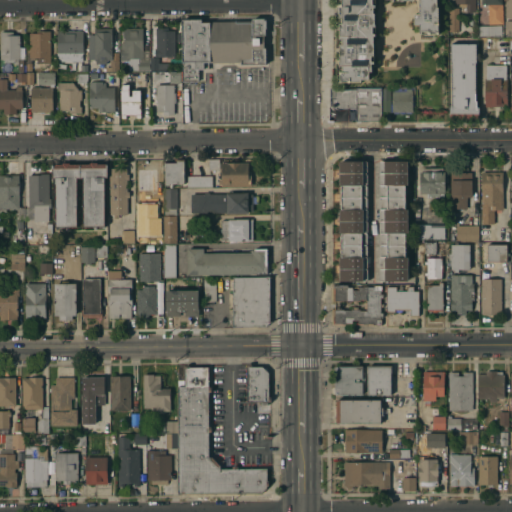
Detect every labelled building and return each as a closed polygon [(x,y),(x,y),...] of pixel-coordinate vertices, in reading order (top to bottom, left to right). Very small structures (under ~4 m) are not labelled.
[(374,0),(374,7),(372,7),(372,13),(374,13),(374,24),(375,24),(375,35),(373,35),(373,63),(371,63),(371,71),(368,71),(368,78),(360,78),(360,81),(339,81),(339,6),(337,6),(337,4),(339,4),(339,0),(374,0)] [(436,0),(436,7),(438,7),(438,33),(427,34),(427,31),(421,31),(421,33),(419,33),(419,24),(414,24),(414,13),(419,13),(419,0),(436,0)] [(475,0),(475,11),(465,11),(465,10),(461,10),(461,6),(460,6),(460,3),(454,3),(454,0),(475,0)] [(481,4),(481,0),(501,0),(501,4),(502,23),(488,24),(487,4),(481,4)] [(511,0),(503,0),(503,18),(511,17),(511,0)] [(458,31),(448,31),(448,7),(458,7),(458,31)] [(264,18),(264,20),(266,20),(266,28),(265,28),(265,35),(264,35),(264,48),(265,47),(266,64),(240,65),(240,62),(210,62),(208,62),(208,69),(198,69),(198,81),(182,81),(181,19),(201,19),(201,22),(252,21),(252,18),(259,18),(264,18)] [(501,25),(501,35),(478,36),(478,25),(501,25)] [(112,60),(106,60),(106,63),(96,64),(96,60),(94,60),(94,59),(88,59),(88,34),(94,34),(94,28),(111,27),(112,60)] [(174,56),(154,57),(154,55),(150,55),(150,36),(156,36),(155,27),(167,27),(167,30),(174,30),(174,56)] [(511,36),(503,37),(503,27),(511,27),(511,36)] [(138,61),(142,61),(142,60),(149,60),(149,70),(137,69),(128,69),(128,60),(120,60),(120,42),(123,42),(123,28),(142,28),(142,41),(143,41),(143,47),(143,57),(140,57),(140,60),(138,60),(138,61)] [(50,57),(39,57),(39,59),(30,59),(30,57),(29,57),(29,33),(36,33),(36,30),(50,30),(50,57)] [(83,53),(82,53),(82,61),(57,61),(57,53),(57,54),(57,30),(83,30),(83,53)] [(20,59),(18,59),(18,64),(13,64),(13,62),(4,62),(4,59),(0,59),(0,31),(13,31),(13,35),(19,35),(20,59)] [(476,62),(474,62),(475,100),(476,100),(476,104),(478,104),(478,120),(450,121),(449,107),(451,107),(451,62),(450,62),(450,43),(475,43),(476,62)] [(149,57),(158,57),(158,62),(166,62),(166,70),(157,70),(149,70),(149,60),(149,57)] [(118,71),(110,71),(110,60),(118,60),(118,71)] [(495,64),(498,64),(506,64),(506,77),(507,77),(507,106),(484,106),(484,78),(486,78),(486,64),(495,64)] [(180,71),(180,83),(163,83),(163,82),(157,82),(157,71),(180,71)] [(55,72),(55,84),(54,84),(54,86),(50,86),(50,84),(38,84),(38,72),(42,72),(48,72),(55,72)] [(26,84),(26,81),(16,81),(16,73),(26,73),(26,84)] [(26,73),(36,73),(36,79),(33,79),(33,84),(26,84),(26,73)] [(87,73),(87,82),(77,82),(77,78),(74,78),(74,74),(87,73)] [(148,73),(148,81),(138,81),(138,73),(148,73)] [(0,78),(7,78),(7,89),(15,89),(15,87),(17,87),(17,86),(21,86),(21,89),(22,89),(22,108),(16,108),(16,114),(3,114),(3,108),(0,108),(0,78)] [(115,111),(98,112),(98,107),(89,107),(89,81),(102,81),(102,84),(105,84),(105,87),(114,87),(115,111)] [(78,89),(81,90),(81,100),(79,100),(79,106),(81,106),(81,113),(69,113),(69,110),(59,110),(59,102),(58,102),(58,97),(59,97),(59,89),(57,89),(57,82),(73,82),(78,89)] [(141,118),(135,118),(135,114),(126,114),(126,118),(121,118),(120,90),(121,90),(121,84),(128,84),(129,96),(132,96),(132,90),(140,90),(141,118)] [(156,84),(173,84),(173,92),(175,92),(175,103),(174,103),(174,114),(163,114),(162,111),(156,111),(156,84)] [(52,111),(31,111),(31,87),(32,87),(32,86),(40,86),(40,87),(52,87),(52,111)] [(381,88),(381,121),(355,120),(355,109),(331,109),(331,88),(381,88)] [(390,112),(381,112),(381,88),(390,88),(390,112)] [(412,111),(392,111),(392,91),(405,91),(405,89),(412,89),(412,111)] [(219,159),(219,169),(208,169),(208,160),(219,159)] [(164,162),(176,162),(176,160),(184,160),(184,183),(172,183),(172,187),(169,187),(169,184),(165,184),(164,162)] [(83,177),(76,177),(76,226),(55,226),(55,178),(52,178),(52,165),(53,165),(53,164),(62,164),(62,163),(69,163),(69,164),(90,163),(90,162),(97,162),(97,163),(107,163),(107,177),(104,177),(104,226),(83,226),(83,177)] [(248,162),(248,169),(251,169),(252,186),(221,186),(221,184),(218,184),(218,179),(219,179),(219,171),(220,171),(220,162),(248,162)] [(109,168),(126,167),(126,174),(129,174),(129,179),(127,179),(127,191),(129,191),(129,197),(127,197),(127,214),(118,214),(118,218),(113,218),(113,214),(110,214),(109,168)] [(442,167),(442,171),(445,171),(445,193),(443,193),(443,198),(438,198),(438,197),(428,197),(428,193),(419,193),(419,172),(421,172),(421,167),(442,167)] [(160,204),(160,215),(141,215),(141,206),(140,206),(140,183),(146,183),(146,170),(160,170),(160,204)] [(471,196),(467,196),(467,208),(450,208),(450,170),(460,170),(460,172),(471,172),(471,196)] [(503,209),(494,209),(494,223),(481,223),(481,172),(502,171),(503,209)] [(48,207),(48,221),(33,221),(33,207),(29,207),(28,175),(38,174),(38,173),(48,173),(48,198),(50,198),(50,207),(48,207)] [(0,175),(18,175),(19,208),(5,208),(5,212),(0,212),(0,175)] [(212,175),(212,186),(187,187),(187,176),(212,175)] [(379,197),(379,185),(405,185),(405,197),(379,197)] [(342,186),(367,186),(367,197),(342,197),(342,186)] [(163,188),(177,188),(177,208),(176,208),(176,214),(164,214),(164,208),(163,208),(163,188)] [(204,193),(204,192),(210,192),(210,194),(226,194),(226,192),(248,192),(248,194),(253,194),(253,211),(248,211),(248,213),(226,213),(226,212),(190,212),(191,193),(204,193)] [(367,197),(367,209),(340,209),(342,209),(342,197),(367,197)] [(379,209),(379,197),(405,197),(405,209),(407,209),(379,209)] [(367,209),(367,221),(340,221),(340,209),(367,209)] [(407,221),(379,221),(379,209),(407,209),(407,221)] [(163,216),(176,216),(176,243),(163,243),(163,216)] [(252,218),(252,240),(236,240),(236,241),(233,241),(233,240),(228,240),(228,239),(221,239),(221,220),(228,220),(228,219),(236,219),(236,218),(252,218)] [(341,233),(341,232),(340,232),(340,221),(367,221),(367,233),(341,233)] [(379,233),(379,221),(407,221),(407,232),(405,232),(405,233),(379,233)] [(24,228),(24,245),(12,245),(12,234),(15,234),(15,223),(24,223),(24,228)] [(417,238),(417,224),(431,224),(431,226),(444,226),(444,238),(417,238)] [(478,224),(478,240),(456,241),(456,225),(478,224)] [(134,242),(121,242),(121,230),(134,230),(134,242)] [(341,245),(341,233),(367,233),(367,245),(341,245)] [(405,245),(379,245),(379,233),(405,233),(405,245)] [(436,243),(436,253),(424,253),(424,243),(436,243)] [(469,269),(463,269),(463,268),(458,268),(458,271),(455,271),(455,269),(451,269),(451,259),(448,259),(448,253),(451,253),(451,244),(455,244),(455,243),(457,243),(457,244),(469,244),(469,269)] [(163,244),(175,244),(176,277),(163,277),(163,244)] [(507,244),(507,252),(509,252),(509,255),(507,255),(507,261),(487,261),(487,244),(507,244)] [(95,245),(107,245),(107,256),(95,256),(95,245)] [(367,257),(340,257),(340,256),(341,256),(341,245),(367,245),(367,257)] [(379,257),(379,245),(405,245),(405,256),(408,256),(408,257),(379,257)] [(81,246),(94,246),(94,262),(90,262),(90,264),(85,264),(85,262),(81,262),(81,246)] [(187,274),(187,248),(203,248),(203,253),(251,252),(251,249),(254,249),(254,248),(267,248),(267,273),(258,273),(258,274),(187,274)] [(24,253),(24,270),(10,270),(10,253),(23,253),(24,253)] [(138,253),(159,253),(159,281),(138,281),(138,253)] [(340,269),(340,257),(367,257),(367,269),(340,269)] [(408,269),(379,269),(379,257),(408,257),(408,269)] [(441,264),(442,264),(443,271),(441,271),(441,278),(427,278),(427,275),(424,275),(424,272),(427,272),(427,263),(424,263),(424,261),(426,261),(426,257),(441,257),(441,264)] [(40,262),(51,262),(52,274),(40,273),(40,262)] [(81,315),(81,309),(83,309),(82,278),(82,274),(81,274),(80,265),(83,265),(83,266),(94,266),(94,278),(100,278),(100,309),(102,309),(102,315),(81,315)] [(367,280),(340,280),(340,269),(367,269),(367,280)] [(408,269),(408,281),(379,280),(379,269),(408,269)] [(472,274),(472,283),(473,283),(473,300),(471,300),(471,310),(466,310),(466,314),(456,313),(456,310),(450,310),(450,274),(472,274)] [(108,305),(108,294),(110,294),(110,293),(108,293),(108,279),(117,279),(117,276),(123,276),(123,278),(132,278),(132,292),(129,292),(129,294),(132,294),(132,305),(131,305),(131,318),(121,318),(121,314),(119,314),(119,318),(108,318),(108,305)] [(269,277),(269,322),(266,326),(233,326),(233,277),(269,277)] [(192,278),(201,278),(201,288),(192,288),(192,278)] [(501,314),(481,314),(481,278),(501,278),(501,314)] [(54,283),(62,283),(62,281),(68,281),(68,283),(76,283),(76,315),(72,315),(72,320),(59,320),(59,315),(54,315),(54,283)] [(203,281),(216,281),(216,301),(203,301),(203,281)] [(443,310),(437,310),(437,311),(432,311),(432,310),(427,310),(427,309),(427,284),(438,284),(438,282),(443,282),(443,310)] [(25,283),(45,283),(45,294),(46,294),(46,305),(45,305),(45,318),(25,317),(25,283)] [(164,289),(169,288),(169,286),(172,286),(172,284),(181,284),(181,288),(184,288),(184,296),(185,296),(185,307),(184,307),(184,321),(164,321),(164,289)] [(137,289),(142,289),(142,286),(154,285),(154,289),(156,289),(156,314),(148,314),(148,317),(137,317),(137,289)] [(381,291),(380,291),(380,293),(383,293),(383,297),(380,297),(380,303),(383,303),(383,306),(380,306),(380,312),(382,312),(382,316),(380,316),(380,319),(381,319),(381,324),(373,324),(373,323),(363,323),(358,323),(358,320),(352,320),(352,323),(347,323),(343,323),(333,323),(333,316),(334,316),(334,309),(337,309),(337,306),(341,306),(341,309),(353,309),(353,306),(358,306),(358,309),(360,309),(360,310),(366,310),(366,308),(364,308),(364,302),(366,302),(366,299),(360,299),(360,300),(358,300),(358,303),(353,303),(353,300),(351,300),(351,299),(343,299),(343,300),(342,300),(342,303),(337,303),(337,300),(334,300),(334,293),(333,293),(333,286),(352,287),(352,289),(358,289),(358,286),(373,286),(373,285),(381,285),(381,291)] [(386,286),(396,286),(396,290),(407,290),(407,286),(413,286),(413,290),(418,290),(418,315),(410,315),(410,309),(395,309),(395,311),(386,311),(386,286)] [(0,320),(0,288),(18,288),(19,299),(17,299),(17,315),(17,319),(0,320)] [(252,365),(252,366),(261,366),(268,373),(269,396),(269,401),(267,401),(267,404),(262,404),(262,401),(247,401),(247,365),(252,365)] [(363,365),(363,378),(355,378),(355,381),(363,381),(363,394),(338,394),(338,389),(335,389),(335,371),(338,371),(338,365),(363,365)] [(391,365),(391,372),(391,394),(382,394),(382,388),(376,388),(376,394),(367,394),(367,365),(391,365)] [(208,387),(211,387),(211,391),(208,391),(209,426),(211,426),(211,431),(208,431),(208,456),(212,456),(220,465),(220,468),(232,468),(232,466),(237,466),(237,468),(267,468),(267,480),(268,480),(268,485),(266,485),(266,487),(261,493),(178,493),(178,386),(184,386),(184,366),(189,366),(208,366),(208,387)] [(444,370),(444,395),(435,395),(435,400),(423,400),(423,370),(444,370)] [(504,398),(496,398),(496,400),(489,400),(489,398),(477,398),(477,373),(486,373),(486,370),(496,370),(496,371),(502,371),(502,374),(504,374),(504,398)] [(472,409),(449,409),(448,371),(458,371),(458,375),(462,375),(462,371),(472,371),(472,409)] [(143,374),(153,374),(153,375),(160,375),(160,384),(160,388),(170,388),(170,411),(164,411),(164,413),(159,413),(159,410),(152,410),(152,407),(143,408),(143,374)] [(81,393),(81,377),(87,377),(87,375),(92,375),(92,376),(99,376),(99,375),(103,375),(103,376),(104,376),(104,394),(104,405),(95,405),(95,424),(81,424),(81,393)] [(130,410),(110,410),(110,375),(130,375),(130,410)] [(22,377),(28,377),(28,376),(42,376),(42,409),(41,409),(41,411),(37,411),(37,409),(22,409),(22,377)] [(15,406),(0,406),(0,377),(15,377),(15,406)] [(74,377),(74,398),(71,398),(71,409),(77,409),(77,425),(50,425),(50,391),(49,391),(49,388),(50,388),(50,384),(55,384),(55,377),(74,377)] [(380,407),(383,407),(383,414),(380,414),(380,422),(339,422),(339,423),(336,423),(336,398),(339,398),(339,399),(380,399),(380,407)] [(8,433),(0,433),(0,410),(8,410),(8,411),(10,411),(10,416),(8,416),(9,428),(7,428),(8,433)] [(508,429),(500,430),(500,424),(499,424),(499,411),(508,411),(508,429)] [(131,413),(140,413),(139,425),(131,425),(131,413)] [(445,415),(445,429),(432,429),(432,415),(445,415)] [(460,417),(461,430),(447,430),(447,417),(460,417)] [(35,418),(35,431),(22,431),(22,418),(35,418)] [(48,418),(48,433),(37,433),(37,421),(40,419),(40,418),(48,418)] [(164,432),(161,432),(160,422),(166,422),(166,421),(177,420),(177,433),(164,433),(164,432)] [(382,429),(382,451),(367,451),(367,452),(354,452),(354,458),(344,458),(345,429),(382,429)] [(426,432),(440,432),(440,431),(446,431),(446,442),(445,442),(445,447),(426,447),(426,432)] [(477,431),(477,442),(459,443),(459,437),(453,437),(453,431),(477,431)] [(507,445),(499,445),(499,431),(507,431),(507,445)] [(134,444),(133,433),(146,433),(146,444),(134,444)] [(177,433),(177,448),(165,448),(165,447),(164,447),(164,433),(177,433)] [(24,449),(11,449),(11,435),(23,434),(24,449)] [(54,434),(54,445),(39,445),(39,434),(54,434)] [(71,434),(85,434),(85,445),(70,446),(69,434),(71,434)] [(118,436),(129,436),(129,449),(139,449),(139,486),(133,486),(133,483),(124,483),(124,486),(118,486),(118,436)] [(24,446),(31,446),(31,444),(37,444),(37,446),(47,446),(47,479),(46,479),(46,486),(25,486),(25,481),(24,481),(24,446)] [(399,448),(409,448),(409,457),(400,457),(389,458),(389,448),(399,448)] [(470,460),(471,460),(471,463),(470,463),(470,467),(474,467),(474,485),(450,485),(450,453),(449,453),(449,449),(455,449),(455,453),(457,453),(457,454),(470,454),(470,460)] [(147,450),(165,450),(165,455),(171,455),(171,479),(167,479),(167,483),(151,483),(151,480),(147,480),(147,450)] [(77,480),(76,480),(76,484),(63,484),(63,480),(55,480),(55,452),(77,453),(77,480)] [(0,454),(14,454),(14,460),(18,460),(18,468),(14,468),(14,472),(17,472),(17,487),(6,487),(6,485),(0,485),(0,454)] [(419,485),(419,476),(418,475),(418,466),(419,466),(419,458),(420,458),(420,454),(434,454),(434,458),(437,458),(437,464),(443,464),(443,478),(437,478),(437,485),(419,485)] [(497,484),(478,484),(478,455),(497,455),(497,484)] [(107,484),(85,484),(85,456),(107,456),(107,484)] [(385,461),(385,469),(388,469),(388,472),(390,472),(390,488),(379,488),(378,484),(370,484),(370,483),(354,484),(354,485),(353,485),(351,489),(347,489),(347,487),(345,486),(344,485),(344,481),(344,461),(385,461)] [(416,490),(402,490),(402,477),(415,476),(416,490)]
